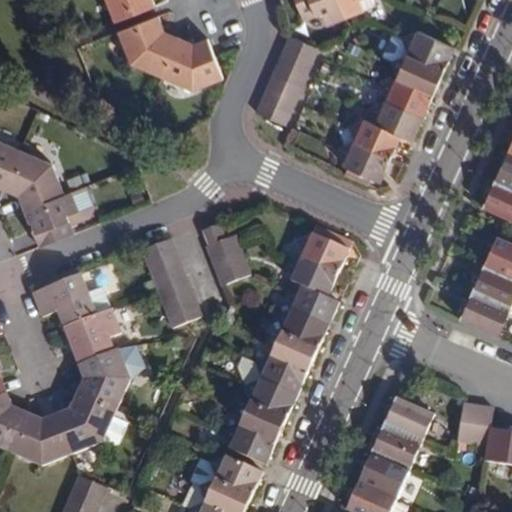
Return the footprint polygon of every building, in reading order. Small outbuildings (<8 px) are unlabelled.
[(107,0),(116,21),(155,5),(152,0),(107,0)] [(328,26),(348,18),(340,0),(296,0),(305,20),(323,13),(328,26)] [(340,0),(348,18),(366,10),(365,8),(374,5),(378,4),(376,0),(340,0)] [(171,36),(166,34),(159,15),(151,18),(160,39),(161,40),(168,38),(171,36)] [(171,36),(168,38),(161,40),(160,39),(151,18),(119,30),(133,66),(160,78),(174,46),(177,39),(171,36)] [(401,38),(408,53),(445,71),(456,47),(420,30),(401,38)] [(285,48),(314,62),(319,49),(291,37),(285,48)] [(160,78),(193,92),(224,79),(209,39),(201,42),(200,46),(196,55),(174,46),(160,78)] [(193,46),(177,39),(174,46),(196,55),(200,46),(201,42),(193,46)] [(308,74),(314,62),(285,48),(279,61),(308,74)] [(445,71),(408,53),(391,60),(398,78),(435,94),(445,71)] [(273,74),(302,86),(308,74),(279,61),(273,74)] [(297,99),(302,86),(273,74),(268,87),(297,99)] [(435,94),(398,78),(379,85),(386,100),(424,118),(435,94)] [(291,112),(297,99),(268,87),(262,99),(291,112)] [(291,112),(262,99),(256,113),(285,125),(291,112)] [(424,118),(386,100),(371,107),(366,119),(403,136),(414,141),(424,118)] [(349,126),(355,140),(394,158),(403,136),(377,124),(366,119),(349,126)] [(0,186),(4,188),(21,150),(0,139),(0,186)] [(394,158),(355,140),(338,149),(345,168),(350,169),(348,176),(372,187),(374,180),(383,184),(394,158)] [(50,164),(21,150),(4,188),(17,194),(23,210),(63,195),(50,164)] [(495,178),(511,185),(511,152),(508,151),(504,160),(500,170),(495,178)] [(500,170),(504,160),(498,157),(493,167),(500,170)] [(511,185),(495,178),(490,189),(486,198),(483,207),(511,219),(511,185)] [(486,198),(490,189),(484,186),(480,196),(486,198)] [(84,187),(63,195),(23,210),(37,247),(71,235),(68,227),(87,219),(92,208),(84,187)] [(209,247),(225,240),(219,224),(203,231),(209,247)] [(303,256),(337,271),(348,248),(343,247),(346,241),(314,227),(313,232),(295,238),(303,256)] [(238,235),(225,240),(209,247),(207,247),(212,261),(243,249),(238,235)] [(489,254),(485,264),(511,275),(511,241),(498,236),(494,244),(489,254)] [(172,239),(141,251),(146,264),(177,253),(172,239)] [(489,254),(494,244),(490,242),(484,252),(489,254)] [(212,261),(218,274),(248,262),(243,249),(212,261)] [(151,278),(182,266),(177,253),(146,264),(151,278)] [(292,279),(327,295),(337,271),(303,256),(286,264),(292,279)] [(248,262),(218,274),(223,288),(253,277),(248,262)] [(478,278),(484,265),(478,262),(472,274),(478,278)] [(511,275),(485,264),(484,265),(478,278),(472,291),(506,306),(511,308),(511,305),(511,275)] [(151,278),(156,292),(187,280),(182,266),(151,278)] [(64,327),(96,315),(87,291),(80,274),(33,292),(43,317),(52,314),(60,316),(64,327)] [(285,291),(294,308),(330,323),(341,300),(327,295),(292,279),(285,291)] [(187,280),(156,292),(161,305),(192,293),(187,280)] [(87,291),(96,315),(111,309),(112,309),(102,285),(87,291)] [(506,306),(472,291),(468,299),(464,309),(459,319),(498,336),(504,323),(500,317),(506,306)] [(161,305),(167,318),(198,306),(192,293),(161,305)] [(464,309),(468,299),(464,297),(458,307),(464,309)] [(198,306),(167,318),(171,330),(202,318),(198,306)] [(511,308),(506,306),(500,317),(504,323),(510,309),(511,308)] [(285,330),(320,346),(330,323),(294,308),(275,315),(285,330)] [(78,364),(116,351),(108,332),(120,328),(112,309),(111,309),(96,315),(64,327),(78,364)] [(276,351),(311,366),(320,346),(285,330),(266,336),(276,351)] [(128,368),(140,367),(139,346),(126,347),(128,368)] [(116,351),(78,364),(84,378),(77,394),(116,411),(131,378),(119,349),(116,351)] [(256,359),(265,375),(300,391),(311,366),(276,351),(256,359)] [(253,398),(289,414),(300,391),(265,375),(244,382),(253,398)] [(4,393),(0,394),(0,449),(7,453),(24,414),(9,408),(4,393)] [(55,415),(70,455),(102,443),(113,447),(118,445),(127,423),(114,417),(116,411),(77,394),(70,409),(55,415)] [(279,436),(289,414),(253,398),(237,404),(245,420),(279,436)] [(393,416),(388,428),(418,442),(423,444),(428,432),(426,425),(431,414),(401,400),(397,408),(393,416)] [(474,444),(479,406),(464,404),(458,442),(474,444)] [(393,416),(397,408),(390,406),(386,413),(393,416)] [(479,406),(474,444),(488,446),(491,428),(492,424),(495,408),(479,406)] [(38,467),(70,455),(55,415),(40,422),(24,414),(7,453),(38,467)] [(436,416),(431,414),(426,425),(428,432),(436,416)] [(268,460),(279,436),(245,420),(226,427),(232,444),(268,460)] [(511,427),(510,431),(501,430),(491,428),(488,446),(486,459),(511,462),(511,427)] [(379,445),(375,456),(406,470),(410,472),(416,458),(412,454),(418,442),(388,428),(384,436),(379,445)] [(379,445),(384,436),(377,433),(373,443),(379,445)] [(423,444),(418,442),(412,454),(416,458),(423,444)] [(202,456),(192,478),(193,478),(201,482),(218,476),(255,492),(264,470),(227,453),(211,460),(202,456)] [(366,475),(362,484),(393,497),(397,499),(404,484),(401,480),(406,470),(375,456),(371,465),(366,475)] [(366,475),(371,465),(365,461),(360,472),(366,475)] [(410,472),(406,470),(401,480),(404,484),(410,472)] [(72,490),(100,502),(106,488),(78,476),(72,490)] [(181,501),(189,505),(208,498),(237,511),(245,511),(255,492),(218,476),(201,482),(193,478),(192,478),(181,501)] [(390,511),(387,508),(393,497),(362,484),(358,492),(354,501),(349,511),(352,511),(390,511)] [(354,501),(358,492),(352,488),(347,499),(354,501)] [(66,503),(86,511),(95,511),(100,502),(72,490),(66,503)] [(390,511),(397,499),(393,497),(387,508),(390,511)] [(237,511),(208,498),(189,505),(191,511),(237,511)] [(86,511),(66,503),(61,511),(86,511)]
